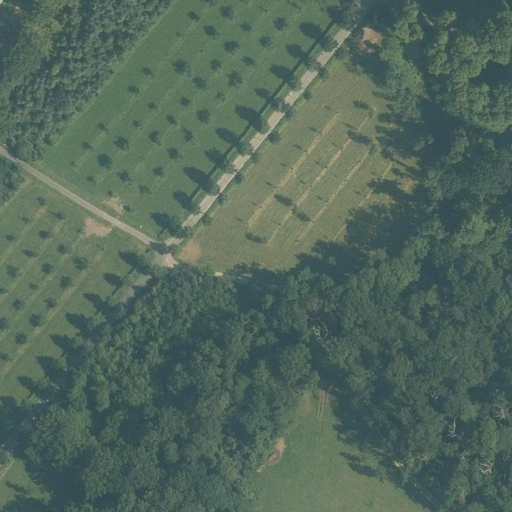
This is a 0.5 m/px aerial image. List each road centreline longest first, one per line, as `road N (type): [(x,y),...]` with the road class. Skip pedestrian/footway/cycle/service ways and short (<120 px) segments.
road 1 (unclassified): [(167,251),(369,0)]
road 2 (unclassified): [(0,456),(158,261)]
road 3 (unclassified): [(331,357),(304,300),(158,261)]
road 4 (unclassified): [(0,148),(167,251)]
road 5 (track): [(443,511),(390,454),(331,357)]
